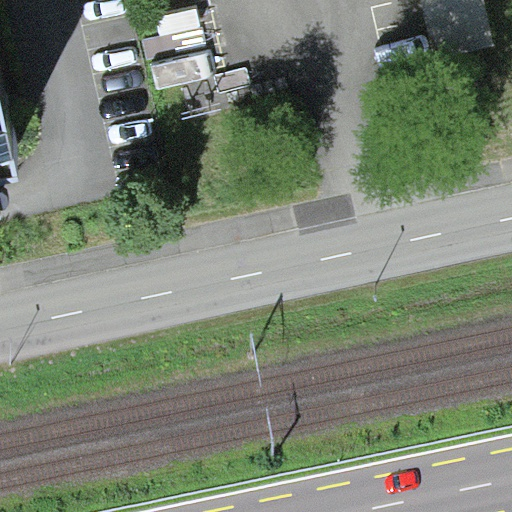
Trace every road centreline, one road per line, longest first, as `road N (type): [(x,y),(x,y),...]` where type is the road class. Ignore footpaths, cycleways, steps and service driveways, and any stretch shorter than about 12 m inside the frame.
road 1 (unclassified): [(511,218),(0,329)]
road 2 (unknown): [(0,201),(53,189),(93,155),(95,102),(72,0)]
road 3 (primary): [(511,468),(299,511)]
